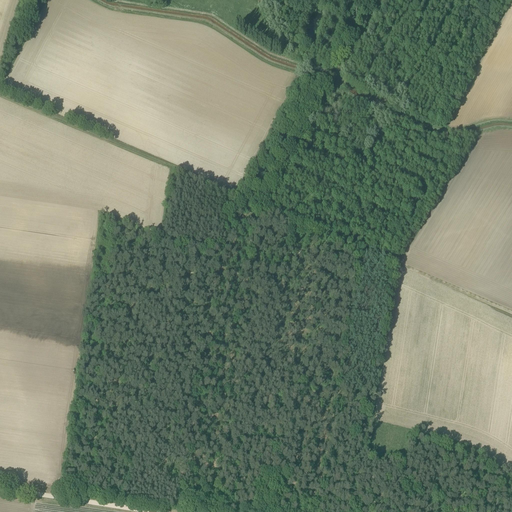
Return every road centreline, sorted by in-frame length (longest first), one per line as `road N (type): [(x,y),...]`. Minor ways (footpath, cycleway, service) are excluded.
road 1 (track): [(511,313),(0,93)]
road 2 (track): [(0,487),(167,511)]
